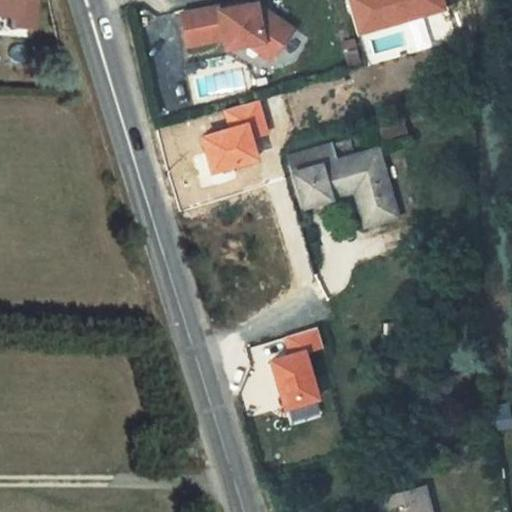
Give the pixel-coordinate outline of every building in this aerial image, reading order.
[(24,0),(0,0),(0,16),(13,17),(12,27),(32,28),(34,1),(24,0)] [(446,8),(443,0),(351,0),(362,34),(446,8)] [(220,6),(182,13),(188,45),(225,38),(227,49),(248,45),(264,42),(278,51),(292,29),(276,17),(260,20),(257,3),(221,10),(220,6)] [(264,42),(248,45),(271,61),(278,51),(264,42)] [(259,161),(252,138),(267,134),(258,102),(225,112),(230,130),(202,138),(213,175),(259,161)] [(321,170),(328,195),(330,202),(357,194),(369,234),(397,226),(376,155),(321,170)] [(290,178),(297,204),(328,195),(321,170),(290,178)] [(309,406),(295,360),(314,355),(308,336),(277,345),(282,363),(263,369),(277,416),(309,406)] [(178,475),(169,478),(174,494),(183,492),(178,475)] [(411,511),(409,502),(370,511),(411,511)]
